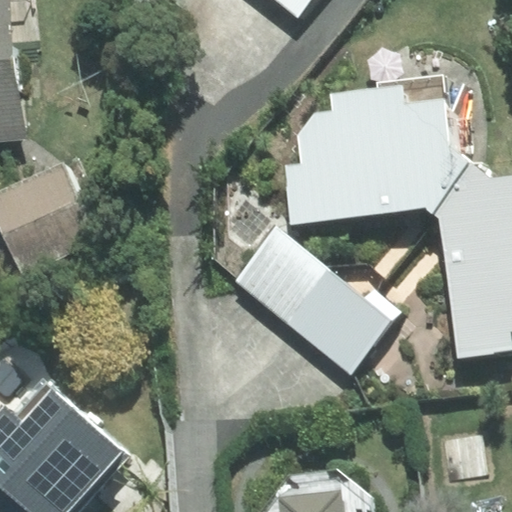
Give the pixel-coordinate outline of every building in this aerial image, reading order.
[(0,0),(0,148),(41,144),(27,0),(0,0)] [(280,0),(309,23),(328,0),(280,0)] [(293,174),(299,231),(449,215),(460,225),(475,364),(511,359),(511,181),(477,155),(472,108),(428,113),(426,94),(353,102),(354,118),(335,120),(314,140),(317,171),(293,174)] [(110,247),(76,167),(0,198),(0,202),(32,279),(110,247)] [(290,230),(245,285),(361,380),(414,316),(387,294),(379,303),(290,230)] [(95,511),(143,459),(55,380),(24,415),(15,407),(0,424),(0,511),(95,511)] [(442,438),(444,481),(499,479),(497,435),(442,438)] [(367,511),(366,497),(297,503),(298,511),(367,511)]
